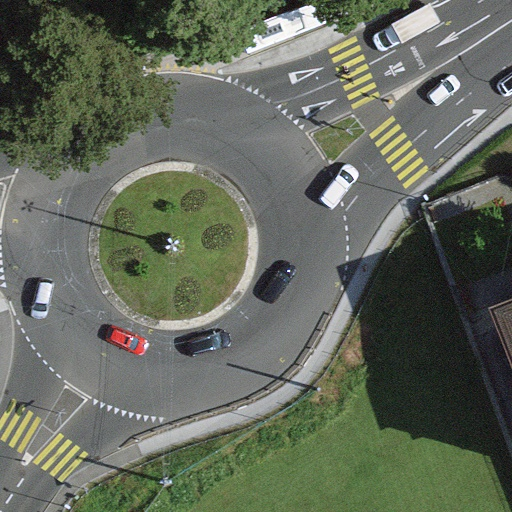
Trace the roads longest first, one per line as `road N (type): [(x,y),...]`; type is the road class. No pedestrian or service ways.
road 1 (primary): [(103,356),(144,375),(188,379),(231,369),(269,344),(295,308),(309,266),(307,221),(290,180)]
road 2 (primary): [(290,180),(262,148),(225,126),(184,117),(141,123),(102,141),(72,171),(52,209)]
road 3 (secondary): [(0,511),(103,356)]
road 4 (primary): [(290,180),(432,79)]
road 5 (primary): [(52,209),(46,250),(54,291),(73,328),(103,356)]
